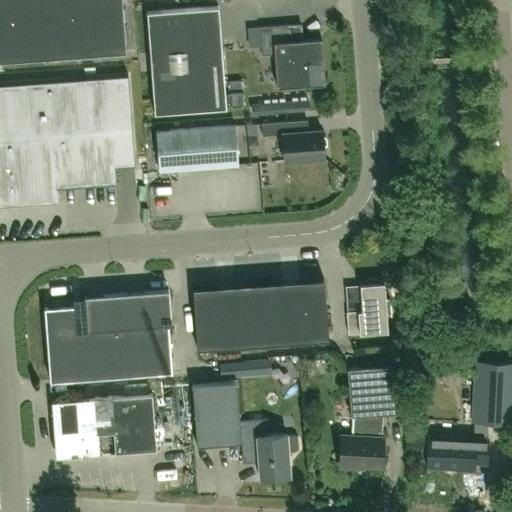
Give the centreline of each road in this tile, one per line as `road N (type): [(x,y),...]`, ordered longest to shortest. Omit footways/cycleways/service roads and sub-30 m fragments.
road 1 (unclassified): [(0,258),(321,232),(349,219),(365,202),(374,168),(365,0)]
road 2 (unclassified): [(13,504),(0,293)]
road 3 (unclassified): [(183,511),(13,504)]
road 4 (residential): [(511,154),(500,0)]
